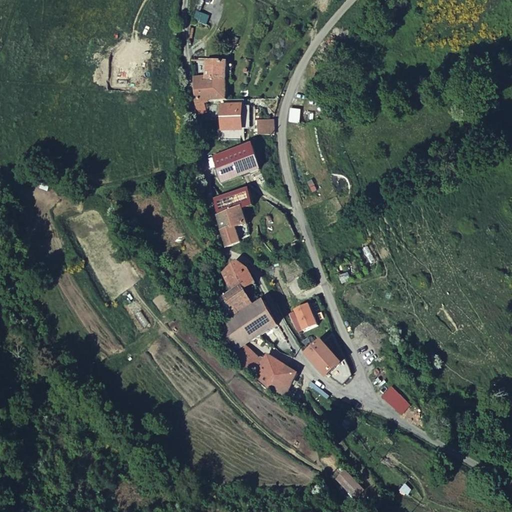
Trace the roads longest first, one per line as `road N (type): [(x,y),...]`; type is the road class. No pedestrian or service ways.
road 1 (unclassified): [(185,0),(186,68),(222,243),(255,264),(323,380),(368,404)]
road 2 (unclassified): [(355,0),(299,69),(280,125),(300,220),(370,392),(368,404)]
road 3 (unclassified): [(368,404),(511,487)]
